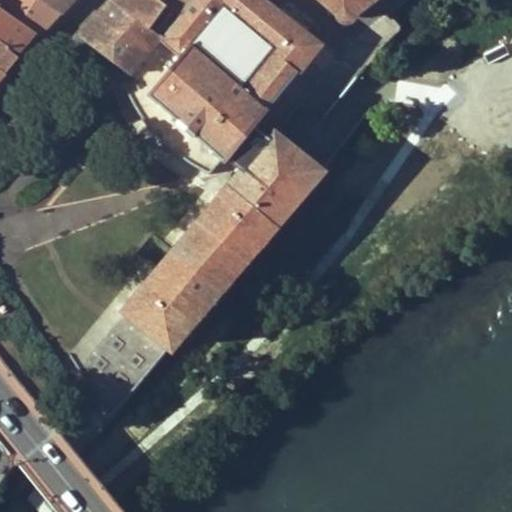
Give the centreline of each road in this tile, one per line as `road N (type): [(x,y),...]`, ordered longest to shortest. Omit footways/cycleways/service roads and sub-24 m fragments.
road 1 (residential): [(0,102),(94,0)]
road 2 (residential): [(289,0),(345,34),(391,0)]
